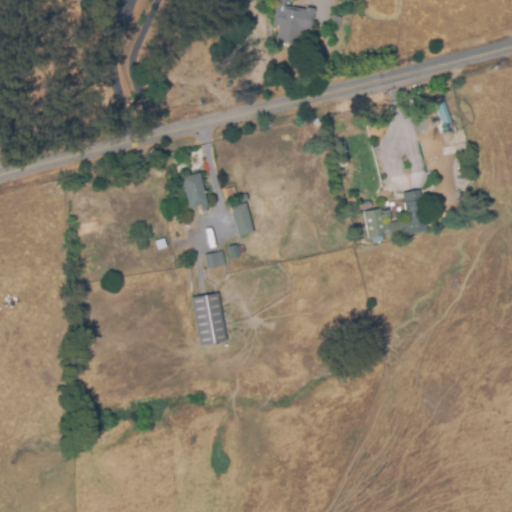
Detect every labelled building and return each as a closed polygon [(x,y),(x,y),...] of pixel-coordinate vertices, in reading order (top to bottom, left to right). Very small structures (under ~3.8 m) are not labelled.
[(300,45),(276,41),(279,25),(274,25),(277,0),(286,0),(286,4),(306,7),(307,5),(316,7),(312,30),(309,30),(308,38),(301,37),(300,45)] [(203,208),(202,205),(190,208),(183,176),(202,171),(210,207),(203,208)] [(399,193),(415,191),(420,232),(365,238),(360,212),(386,209),(387,218),(380,218),(381,224),(402,221),(399,193)] [(228,207),(242,204),(250,234),(235,237),(228,207)] [(153,241),(161,239),(163,249),(155,251),(153,241)] [(227,248),(235,245),(239,259),(231,261),(227,248)] [(204,258),(221,255),(222,268),(206,271),(204,258)] [(190,297),(214,294),(223,344),(196,347),(190,297)]
